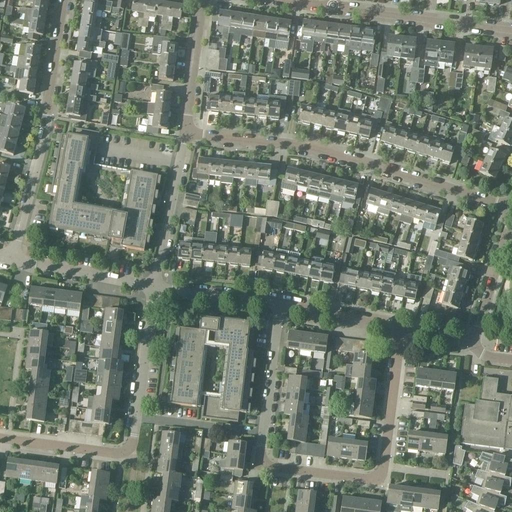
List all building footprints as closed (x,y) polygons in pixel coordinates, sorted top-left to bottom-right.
[(47,13),(49,1),(42,0),(21,0),(22,2),(34,4),(33,11),(47,13)] [(118,0),(117,9),(120,9),(124,10),(125,0),(118,0)] [(144,0),(133,0),(132,12),(139,13),(144,13),(145,0),(144,0)] [(142,27),(142,28),(145,28),(147,28),(149,18),(155,19),(156,15),(157,2),(145,0),(144,13),(144,14),(143,19),(142,27)] [(157,2),(156,15),(163,16),(162,22),(161,31),(166,31),(166,30),(167,23),(167,17),(169,4),(157,2)] [(84,3),(82,15),(96,18),(97,11),(102,11),(110,13),(115,14),(119,13),(120,9),(117,9),(111,8),(84,3)] [(166,30),(166,31),(171,32),(172,24),(173,18),(180,19),(182,6),(169,4),(167,17),(167,23),(166,30)] [(25,14),(24,21),(45,25),(47,13),(33,11),(20,8),(19,13),(25,14)] [(218,23),(217,26),(230,28),(232,13),(220,11),(219,17),(218,23)] [(232,13),(230,28),(242,30),(244,15),(232,13)] [(82,15),(80,28),(94,30),(99,31),(101,18),(96,18),(82,15)] [(244,15),(242,30),(253,32),(256,17),(244,15)] [(253,37),(253,38),(264,40),(265,34),(267,18),(256,17),(253,32),(253,37)] [(265,34),(264,40),(276,42),(277,35),(279,20),(267,18),(265,34)] [(45,25),(24,21),(19,20),(18,25),(23,26),(23,28),(30,29),(29,34),(43,36),(45,25)] [(277,35),(276,42),(288,43),(289,37),(292,22),(279,20),(277,35)] [(312,51),(314,42),(314,38),(316,22),(304,21),(301,40),(310,41),(309,50),(312,51)] [(314,38),(314,42),(322,43),(320,52),(325,52),(326,44),(326,39),(328,24),(316,22),(314,38)] [(336,54),(337,45),(340,26),(328,24),(326,39),(326,44),(333,45),(332,53),(336,54)] [(350,43),(350,42),(352,27),(340,26),(337,45),(345,46),(344,55),(348,56),(350,43)] [(350,43),(362,44),(364,29),(352,27),(350,42),(350,43)] [(80,28),(79,39),(92,41),(100,43),(102,31),(99,31),(94,30),(80,28)] [(364,29),(362,44),(361,51),(372,52),(373,46),(374,46),(376,31),(364,29)] [(393,57),(400,58),(402,38),(389,36),(386,59),(393,60),(393,57)] [(161,55),(176,57),(177,45),(169,44),(170,39),(157,37),(153,37),(151,55),(161,56),(161,55)] [(416,40),(402,38),(400,58),(407,59),(407,61),(413,62),(416,40)] [(79,39),(77,51),(79,52),(92,54),(91,54),(92,54),(93,48),(104,50),(105,44),(100,43),(92,41),(79,39)] [(431,62),(439,63),(441,43),(428,41),(425,64),(431,64),(431,62)] [(454,45),(441,43),(439,63),(446,64),(445,66),(451,67),(454,45)] [(21,45),(19,57),(39,60),(41,49),(21,45)] [(470,67),(477,68),(480,48),(466,46),(463,69),(470,69),(470,67)] [(493,50),(480,48),(477,68),(484,69),(484,71),(490,72),(493,50)] [(117,64),(118,57),(103,55),(102,62),(117,64)] [(174,69),(176,57),(161,55),(160,67),(174,69)] [(378,56),(371,55),(370,67),(377,68),(378,56)] [(37,72),(39,60),(19,57),(17,69),(37,72)] [(206,63),(205,70),(206,70),(218,71),(219,65),(219,64),(219,60),(219,58),(207,57),(206,63)] [(219,65),(218,71),(226,72),(227,61),(224,60),(219,60),(219,64),(219,65)] [(73,75),(87,77),(94,79),(97,63),(86,61),(86,65),(75,63),(73,75)] [(387,66),(379,64),(377,79),(385,80),(387,66)] [(173,82),(174,69),(160,67),(158,80),(173,82)] [(15,80),(21,81),(35,83),(37,72),(17,69),(11,68),(10,72),(16,73),(15,80)] [(291,79),(295,79),(301,80),(303,71),(293,70),(292,69),(291,79)] [(409,83),(416,84),(418,69),(411,69),(409,83)] [(424,70),(418,69),(416,84),(422,85),(424,70)] [(511,82),(511,75),(505,73),(502,79),(511,82)] [(463,75),(456,74),(455,88),(461,89),(463,75)] [(73,75),(71,87),(85,89),(87,77),(73,75)] [(334,77),(333,84),(344,85),(345,79),(334,77)] [(494,93),(496,79),(489,78),(488,92),(494,93)] [(33,96),(35,83),(21,81),(19,93),(33,96)] [(157,93),(155,104),(170,106),(171,93),(163,92),(164,87),(152,85),(151,92),(157,93)] [(85,89),(71,87),(69,98),(89,101),(89,102),(95,103),(96,98),(90,97),(91,91),(90,91),(90,90),(85,89)] [(219,112),(221,97),(209,96),(207,111),(212,112),(212,113),(219,114),(219,112)] [(269,96),(269,103),(267,117),(272,118),(271,119),(279,120),(279,119),(281,104),(273,103),(274,97),(269,96)] [(233,99),(221,97),(219,112),(224,113),(224,114),(231,115),(233,99)] [(89,102),(89,101),(69,98),(66,115),(72,116),(71,120),(86,122),(89,102)] [(382,114),(387,100),(380,98),(377,112),(376,112),(373,121),(368,120),(366,120),(366,122),(361,121),(357,137),(369,139),(369,138),(370,138),(374,121),(380,123),(382,114)] [(245,100),(233,99),(231,115),(231,114),(236,114),(236,116),(243,116),(243,115),(245,100)] [(257,101),(245,100),(243,115),(248,115),(248,117),(255,118),(255,116),(257,101)] [(391,101),(387,100),(382,114),(388,115),(391,101)] [(269,103),(257,101),(255,116),(260,117),(259,118),(267,119),(267,117),(269,103)] [(488,106),(500,111),(505,113),(507,107),(490,101),(487,106),(488,106)] [(155,104),(154,116),(168,118),(170,106),(155,104)] [(12,105),(8,117),(23,121),(26,109),(12,105)] [(311,124),(314,109),(302,106),(299,121),(303,122),(303,124),(310,125),(311,124)] [(500,111),(488,106),(485,112),(498,117),(500,111)] [(406,107),(404,113),(413,116),(415,111),(406,107)] [(322,127),(326,112),(314,109),(311,124),(315,125),(315,126),(322,128),(322,127)] [(334,131),(338,115),(326,112),(322,127),(334,129),(334,131)] [(107,126),(109,114),(102,113),(100,125),(107,126)] [(345,134),(349,118),(338,115),(334,131),(338,132),(338,130),(346,132),(345,134)] [(167,130),(168,118),(154,116),(153,128),(146,127),(146,133),(158,134),(158,129),(167,130)] [(478,125),(479,117),(471,116),(470,124),(478,125)] [(19,133),(23,121),(8,117),(7,124),(2,123),(1,128),(19,133)] [(361,121),(349,118),(345,134),(350,135),(350,133),(357,135),(357,137),(361,121)] [(511,120),(506,118),(501,129),(511,134),(511,120)] [(385,144),(392,147),(397,131),(390,129),(391,125),(391,124),(387,123),(381,142),(386,143),(385,144)] [(461,132),(457,146),(462,148),(470,127),(463,125),(461,132)] [(0,127),(0,139),(17,144),(19,133),(1,128),(0,127)] [(404,149),(410,130),(399,127),(397,131),(392,147),(393,145),(397,147),(397,148),(404,150),(404,149)] [(72,237),(79,238),(79,234),(115,241),(114,247),(121,248),(121,247),(144,251),(157,176),(132,172),(124,217),(114,215),(115,214),(72,206),(79,171),(81,171),(84,155),(95,157),(99,133),(73,129),(71,137),(61,136),(50,196),(61,198),(60,204),(54,203),(50,229),(73,233),(72,237)] [(511,134),(501,129),(495,140),(510,147),(510,146),(511,147),(511,145),(511,134)] [(416,152),(416,153),(420,138),(409,135),(410,130),(404,149),(409,150),(408,152),(415,154),(416,152)] [(475,130),(472,135),(483,140),(486,135),(475,130)] [(481,146),(483,140),(472,135),(470,141),(481,146)] [(432,142),(420,138),(416,153),(420,154),(420,155),(427,157),(427,156),(432,142)] [(17,144),(0,139),(0,152),(13,156),(17,144)] [(438,160),(439,160),(443,145),(432,142),(427,156),(431,157),(431,159),(438,161),(438,160)] [(455,149),(443,145),(439,160),(443,161),(442,162),(449,165),(450,163),(455,149)] [(490,149),(485,160),(501,167),(502,164),(504,165),(507,158),(505,157),(506,156),(490,149)] [(465,153),(461,165),(467,167),(471,155),(465,153)] [(209,176),(210,176),(211,161),(207,160),(207,159),(200,158),(200,160),(199,159),(198,170),(193,170),(192,180),(209,181),(209,176)] [(222,177),(223,162),(219,161),(219,160),(212,159),(212,161),(211,161),(210,176),(222,177)] [(498,172),(501,167),(485,160),(479,172),(495,180),(495,179),(497,180),(500,173),(498,172)] [(224,162),(223,162),(222,177),(221,183),(233,185),(234,178),(236,163),(231,163),(231,161),(224,161),(224,162)] [(234,178),(246,179),(247,164),(243,164),(243,162),(236,162),(236,163),(234,178)] [(246,179),(258,181),(260,166),(255,165),(255,164),(248,163),(248,164),(247,164),(246,179)] [(260,166),(258,181),(258,185),(275,186),(278,171),(271,171),(272,167),(267,166),(267,165),(260,164),(260,166)] [(0,165),(0,177),(7,180),(10,168),(0,165)] [(282,183),(280,190),(295,193),(296,186),(297,187),(300,172),(296,171),(296,169),(289,168),(285,182),(285,183),(282,183)] [(300,172),(297,187),(308,189),(312,175),(308,174),(308,172),(301,171),(300,172)] [(308,189),(307,196),(318,199),(324,177),(319,176),(320,175),(312,173),(312,175),(308,189)] [(324,177),(318,199),(330,202),(332,195),(335,180),(332,179),(331,178),(324,176),(324,178),(324,177)] [(332,195),(330,202),(341,204),(341,203),(343,197),(343,198),(347,183),(343,182),(343,181),(336,179),(336,180),(335,180),(332,195)] [(343,197),(341,203),(353,206),(355,200),(355,201),(359,186),(354,185),(355,183),(348,182),(347,183),(343,198),(343,197)] [(372,189),(367,204),(379,208),(383,194),(379,192),(380,191),(372,189)] [(379,208),(378,212),(389,216),(390,212),(395,197),(391,196),(391,195),(384,192),(384,194),(383,194),(379,208)] [(185,194),(184,200),(199,203),(200,197),(185,194)] [(395,197),(390,212),(401,215),(402,215),(406,201),(402,200),(403,198),(396,196),(395,197)] [(401,215),(399,222),(410,226),(413,218),(413,219),(418,204),(413,203),(413,201),(407,199),(407,201),(406,201),(402,215),(401,215)] [(184,200),(183,206),(197,209),(199,203),(184,200)] [(266,210),(265,216),(271,217),(274,203),(273,203),(267,202),(266,210)] [(418,204),(413,219),(425,222),(429,208),(427,207),(427,206),(419,203),(418,204)] [(425,222),(423,228),(433,231),(435,230),(441,212),(438,211),(439,209),(430,207),(430,208),(429,208),(425,222)] [(182,209),(181,214),(196,217),(197,212),(182,209)] [(181,214),(179,220),(194,224),(195,223),(196,218),(196,217),(181,214)] [(445,226),(444,227),(451,229),(454,217),(448,215),(445,226)] [(232,216),(231,227),(242,229),(242,222),(243,217),(232,216)] [(257,218),(255,233),(262,234),(264,219),(257,218)] [(264,219),(262,234),(268,235),(269,228),(281,231),(281,228),(282,222),(271,220),(264,219)] [(468,219),(464,231),(480,236),(481,232),(483,233),(485,225),(484,225),(484,224),(468,219)] [(311,226),(323,229),(324,225),(324,223),(313,220),(313,221),(311,226)] [(348,220),(344,234),(350,236),(354,221),(348,220)] [(282,222),(281,228),(293,231),(294,225),(282,222)] [(357,222),(353,237),(359,238),(363,224),(357,222)] [(294,225),(293,231),(304,233),(306,228),(294,225)] [(316,236),(315,239),(322,240),(324,232),(317,231),(316,236)] [(464,231),(460,244),(477,249),(477,248),(478,248),(481,241),(479,240),(480,236),(464,231)] [(341,236),(337,251),(343,252),(346,238),(341,236)] [(191,244),(189,260),(190,260),(194,261),(194,262),(201,263),(201,262),(201,261),(202,261),(203,246),(204,241),(204,240),(192,239),(191,244)] [(349,239),(345,254),(346,254),(351,255),(353,247),(355,240),(349,239)] [(203,246),(202,261),(206,262),(206,263),(213,264),(213,263),(214,263),(215,247),(216,241),(204,240),(204,241),(203,246)] [(432,242),(427,256),(433,258),(435,251),(437,243),(432,242)] [(179,243),(177,259),(182,259),(182,260),(181,261),(189,261),(189,260),(191,244),(179,243)] [(460,244),(457,256),(473,261),(473,260),(475,260),(477,253),(475,253),(477,249),(460,244)] [(376,250),(375,252),(388,254),(389,248),(387,248),(384,247),(383,247),(380,246),(377,245),(376,250)] [(215,247),(214,263),(218,263),(218,264),(218,265),(225,265),(225,264),(226,264),(227,248),(215,247)] [(227,248),(226,264),(230,264),(230,265),(230,266),(237,267),(237,266),(237,265),(238,265),(239,250),(227,248)] [(388,254),(387,255),(392,257),(393,255),(399,256),(399,255),(400,251),(389,248),(388,254)] [(239,250),(238,265),(242,266),(242,267),(249,268),(249,267),(249,266),(250,266),(251,251),(239,250)] [(258,250),(255,266),(260,267),(260,268),(264,269),(264,270),(271,272),(272,271),(275,255),(264,253),(264,251),(258,250)] [(275,255),(272,271),(277,272),(276,273),(284,275),(284,274),(284,273),(288,252),(276,250),(275,255)] [(436,251),(434,257),(446,260),(454,263),(456,257),(438,251),(436,251)] [(288,252),(284,273),(288,274),(288,275),(295,277),(296,276),(299,260),(300,256),(300,255),(288,252)] [(427,256),(423,270),(429,272),(433,258),(427,256)] [(311,263),(308,278),(312,279),(312,280),(319,282),(319,281),(320,281),(323,265),(324,261),(312,258),(311,263)] [(299,260),(296,276),(300,277),(300,278),(307,280),(307,279),(308,278),(311,263),(300,260),(299,260)] [(323,265),(320,281),(324,282),(323,283),(331,285),(331,284),(331,283),(333,277),(336,264),(336,263),(324,261),(323,265)] [(342,268),(339,283),(344,284),(344,286),(348,286),(348,287),(348,288),(355,289),(355,288),(359,273),(347,270),(347,269),(342,268)] [(453,268),(449,280),(466,285),(467,280),(469,281),(471,274),(469,273),(461,271),(453,268)] [(370,275),(367,290),(372,291),(372,292),(371,293),(379,294),(379,293),(382,278),(383,273),(384,272),(372,270),(371,274),(370,275)] [(382,278),(379,293),(384,294),(383,295),(391,297),(391,296),(391,295),(392,296),(395,281),(394,280),(395,275),(384,272),(383,273),(382,278)] [(359,273),(355,288),(360,289),(359,290),(367,292),(367,291),(367,290),(370,275),(360,273),(359,273)] [(429,274),(427,281),(429,281),(433,282),(435,276),(429,274)] [(407,283),(404,298),(407,299),(407,300),(414,302),(414,301),(415,300),(418,286),(419,287),(421,278),(408,276),(407,283)] [(449,280),(446,292),(462,296),(463,293),(465,293),(467,286),(466,285),(449,280)] [(395,281),(392,296),(395,296),(395,298),(402,299),(403,298),(404,298),(407,283),(395,281)] [(424,299),(420,312),(421,312),(426,314),(434,289),(431,288),(427,287),(424,299)] [(31,288),(29,306),(42,307),(44,290),(31,288)] [(42,307),(54,309),(56,291),(44,290),(42,307)] [(69,293),(56,291),(54,309),(67,311),(69,293)] [(446,292),(442,304),(451,307),(451,309),(456,311),(457,309),(458,309),(459,308),(460,309),(463,301),(461,301),(462,296),(446,292)] [(82,295),(69,293),(67,311),(80,312),(82,295)] [(112,311),(106,310),(104,323),(121,325),(123,312),(118,312),(112,311)] [(205,397),(202,418),(238,423),(239,413),(246,414),(254,353),(246,352),(250,325),(219,321),(219,323),(203,321),(202,331),(180,329),(171,404),(197,408),(206,332),(217,334),(216,344),(231,346),(224,400),(205,397)] [(104,323),(102,335),(120,337),(121,325),(104,323)] [(285,334),(283,348),(300,351),(302,333),(290,331),(289,334),(285,334)] [(29,344),(46,347),(52,347),(54,334),(30,332),(29,344)] [(315,335),(302,333),(300,351),(313,352),(315,335)] [(118,350),(120,337),(102,335),(101,348),(118,350)] [(328,337),(315,335),(313,352),(325,354),(328,337)] [(29,344),(27,357),(45,359),(46,347),(29,344)] [(117,362),(118,350),(101,348),(99,360),(123,363),(117,362)] [(355,353),(353,365),(372,368),(373,363),(371,363),(372,355),(364,354),(358,353),(355,353)] [(45,360),(45,359),(27,357),(26,370),(33,371),(33,370),(43,372),(43,371),(49,372),(50,361),(45,360)] [(122,376),(123,363),(99,360),(99,361),(106,361),(104,374),(122,376)] [(372,372),(372,368),(353,365),(353,366),(346,365),(345,377),(352,378),(359,379),(369,380),(370,372),(372,372)] [(50,372),(49,372),(43,371),(43,372),(33,370),(33,371),(31,383),(49,385),(50,372)] [(417,370),(415,387),(428,389),(430,371),(417,370)] [(428,389),(441,390),(443,373),(430,371),(428,389)] [(456,374),(443,373),(441,390),(453,392),(456,374)] [(120,388),(122,376),(104,374),(103,386),(120,388)] [(289,377),(288,390),(305,392),(307,380),(289,377)] [(503,450),(503,449),(511,396),(496,394),(498,380),(483,378),(480,402),(475,401),(474,406),(465,405),(459,444),(503,450)] [(376,381),(369,380),(359,379),(357,391),(374,394),(376,381)] [(31,383),(30,395),(47,397),(49,385),(31,383)] [(94,398),(118,401),(120,388),(103,386),(101,398),(94,398)] [(288,390),(286,402),(304,405),(305,392),(288,390)] [(357,391),(355,404),(373,406),(374,394),(357,391)] [(46,410),(47,397),(30,395),(28,408),(46,410)] [(511,396),(503,449),(511,450),(511,396)] [(94,398),(93,410),(110,412),(112,400),(118,401),(94,398)] [(302,417),(304,405),(286,402),(284,415),(291,416),(302,417)] [(371,419),(373,406),(355,404),(351,403),(349,416),(371,419)] [(44,423),(46,410),(28,408),(27,421),(44,423)] [(98,424),(104,425),(108,425),(110,412),(93,410),(91,423),(92,423),(98,424)] [(302,417),(291,416),(290,424),(289,423),(288,428),(307,431),(309,418),(302,417)] [(356,427),(369,429),(370,422),(357,421),(356,427)] [(305,443),(307,431),(288,428),(287,433),(289,433),(288,441),(291,442),(297,442),(303,443),(305,443)] [(161,446),(178,449),(183,450),(184,444),(179,443),(180,435),(162,433),(161,446)] [(407,450),(420,452),(422,434),(409,433),(407,450)] [(434,436),(422,434),(420,452),(432,453),(434,436)] [(447,437),(434,436),(432,453),(445,455),(447,437)] [(202,438),(195,437),(194,450),(200,451),(202,438)] [(205,439),(203,452),(209,452),(211,440),(205,439)] [(327,457),(340,458),(342,441),(330,439),(327,457)] [(355,442),(342,441),(340,458),(353,460),(355,442)] [(229,442),(227,456),(246,458),(247,453),(245,453),(246,444),(229,442)] [(368,444),(355,442),(353,460),(365,462),(368,444)] [(159,459),(176,462),(181,463),(181,457),(177,456),(178,449),(161,446),(159,459)] [(453,464),(462,466),(465,451),(461,450),(462,447),(455,446),(453,464)] [(485,472),(504,477),(506,469),(511,469),(511,459),(482,452),(479,460),(484,462),(481,471),(485,472)] [(220,474),(233,476),(234,470),(243,471),(244,463),(245,463),(246,458),(227,456),(226,460),(219,461),(220,469),(221,469),(220,474)] [(174,474),(176,462),(159,459),(157,473),(164,474),(164,473),(174,475),(174,474)] [(6,478),(18,479),(21,461),(16,460),(16,461),(8,460),(6,478)] [(26,461),(21,461),(18,479),(31,481),(33,464),(25,463),(26,461)] [(31,481),(43,483),(46,464),(41,463),(41,465),(33,464),(31,481)] [(51,465),(46,464),(43,483),(56,485),(59,467),(50,466),(51,465)] [(62,468),(60,481),(66,482),(68,469),(62,468)] [(500,495),(502,486),(510,487),(511,478),(504,477),(485,472),(481,471),(478,470),(475,477),(483,481),(481,489),(500,495)] [(92,472),(90,485),(108,488),(110,474),(92,472)] [(164,473),(164,474),(162,486),(179,489),(181,475),(174,474),(174,475),(164,473)] [(235,483),(234,496),(252,499),(253,494),(252,494),(253,485),(235,483)] [(106,501),(108,488),(90,485),(89,498),(89,499),(99,500),(106,501)] [(162,486),(160,499),(171,501),(178,502),(179,489),(162,486)] [(476,505),(491,511),(493,511),(496,507),(499,508),(500,505),(505,506),(507,497),(500,495),(481,489),(474,486),(470,493),(478,497),(476,505)] [(389,487),(389,491),(387,504),(400,506),(402,487),(397,487),(397,488),(389,487)] [(400,506),(412,508),(414,490),(407,489),(407,488),(402,487),(400,506)] [(412,508),(425,509),(427,490),(422,490),(422,491),(414,490),(412,508)] [(432,491),(427,490),(425,509),(437,511),(440,494),(432,492),(432,491)] [(298,492),(297,505),(314,507),(316,494),(298,492)] [(252,503),(252,499),(234,496),(232,510),(239,511),(239,510),(249,511),(250,503),(252,503)] [(97,511),(99,500),(89,499),(89,498),(82,497),(80,510),(91,511),(97,511)] [(32,509),(40,510),(41,499),(34,498),(32,509)] [(169,511),(171,501),(160,499),(153,498),(152,511),(154,511),(169,511)] [(341,511),(354,511),(356,499),(343,498),(341,511)] [(46,511),(48,500),(41,499),(40,510),(39,511),(46,511)] [(366,511),(368,501),(356,499),(354,511),(366,511)] [(379,511),(381,503),(368,501),(366,511),(379,511)] [(491,511),(476,505),(468,501),(464,508),(470,511),(491,511)]
